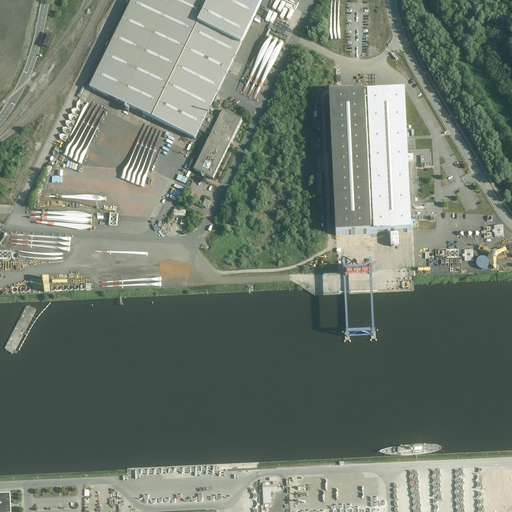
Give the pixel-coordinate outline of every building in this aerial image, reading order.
[(131,0),(88,88),(195,140),(200,131),(207,115),(263,0),(131,0)] [(379,45),(379,3),(364,3),(364,45),(379,45)] [(272,20),(285,25),(291,10),(278,5),(272,20)] [(47,34),(42,46),(50,49),(55,37),(47,34)] [(404,91),(327,94),(333,239),(411,236),(410,222),(430,221),(431,223),(434,223),(434,208),(421,209),(421,205),(419,202),(417,200),(417,195),(418,195),(418,182),(416,182),(415,167),(420,167),(420,169),(425,169),(425,167),(430,167),(430,154),(415,154),(414,141),(406,141),(404,91)] [(215,118),(207,115),(200,131),(210,136),(193,171),(213,181),(242,122),(222,112),(215,128),(211,126),(215,118)] [(136,185),(140,185),(145,174),(146,171),(148,166),(150,166),(154,158),(154,156),(157,150),(159,146),(159,140),(154,137),(150,145),(150,140),(148,138),(145,138),(146,138),(141,138),(127,166),(126,179),(136,185)] [(202,207),(207,209),(210,202),(204,200),(202,207)] [(497,228),(497,239),(505,239),(506,228),(497,228)] [(0,251),(0,260),(18,261),(18,258),(22,258),(22,257),(19,257),(19,254),(16,254),(17,242),(3,241),(3,252),(0,251)] [(343,259),(343,254),(331,254),(331,260),(337,260),(337,266),(342,266),(341,259),(343,259)] [(334,278),(334,283),(357,282),(357,278),(354,278),(354,275),(338,276),(338,278),(334,278)] [(487,477),(490,496),(494,495),(494,491),(499,490),(499,487),(498,488),(496,481),(499,481),(498,475),(487,477)] [(261,486),(262,505),(270,504),(269,493),(276,493),(276,485),(261,486)] [(400,500),(403,488),(396,486),(393,500),(398,501),(398,500),(400,500)] [(413,509),(414,510),(424,511),(425,511),(426,511),(428,509),(431,509),(436,511),(437,511),(438,502),(439,500),(436,498),(436,495),(434,495),(433,496),(427,495),(426,497),(425,497),(420,494),(417,494),(416,495),(416,499),(413,504),(406,503),(410,506),(410,507),(413,509)] [(10,511),(10,495),(0,495),(0,511),(10,511)]
